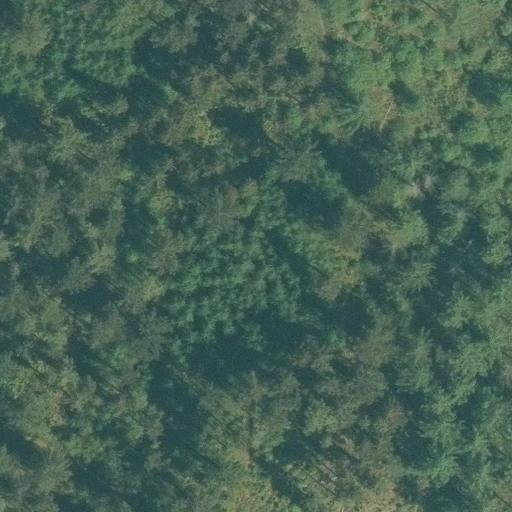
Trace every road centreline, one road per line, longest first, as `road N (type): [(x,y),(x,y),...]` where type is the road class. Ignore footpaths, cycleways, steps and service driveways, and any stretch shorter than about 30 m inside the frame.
road 1 (track): [(423,511),(312,0)]
road 2 (track): [(0,422),(159,511)]
